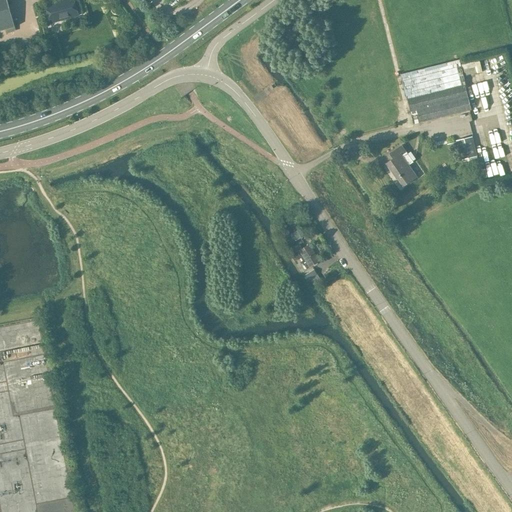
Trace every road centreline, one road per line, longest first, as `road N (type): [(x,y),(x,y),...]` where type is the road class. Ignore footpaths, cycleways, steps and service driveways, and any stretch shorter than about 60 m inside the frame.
road 1 (tertiary): [(511,490),(247,102),(206,75)]
road 2 (secondary): [(0,130),(141,71),(239,0)]
road 3 (tertiary): [(0,153),(113,113),(168,79),(206,75)]
